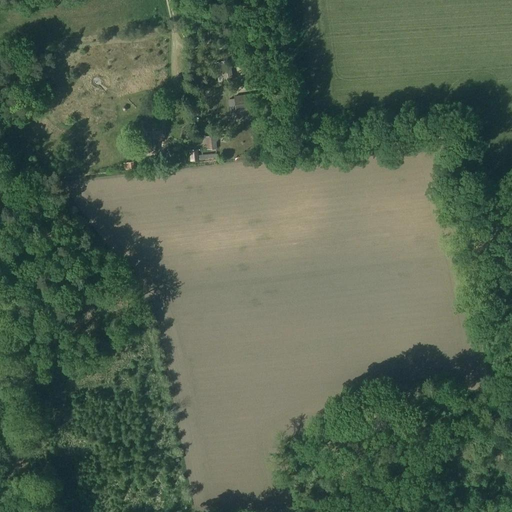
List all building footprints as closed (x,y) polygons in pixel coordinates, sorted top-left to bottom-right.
[(225,60),(213,62),(215,74),(227,72),(225,60)] [(255,110),(253,95),(234,98),(236,113),(255,110)] [(161,122),(143,123),(144,152),(155,152),(154,140),(162,140),(161,122)] [(206,137),(207,149),(216,149),(215,136),(206,137)] [(189,150),(190,161),(197,161),(197,159),(216,157),(215,152),(197,154),(196,149),(189,150)]
